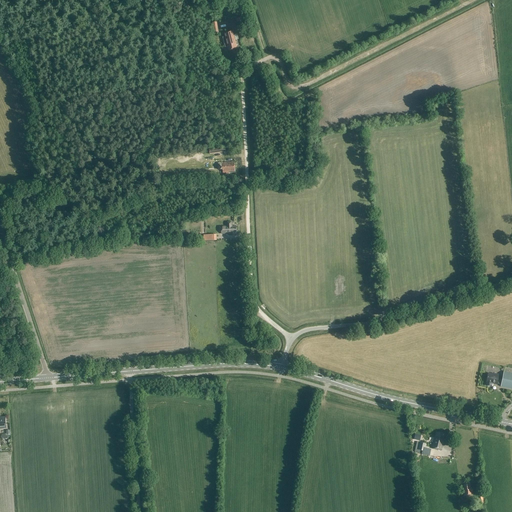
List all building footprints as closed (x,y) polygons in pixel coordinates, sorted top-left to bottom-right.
[(239,3),(225,7),(226,12),(243,7),(242,4),(239,5),(239,3)] [(239,29),(248,26),(246,20),(237,23),(239,29)] [(231,31),(224,33),(225,37),(222,37),(225,47),(228,47),(229,50),(237,48),(233,35),(232,35),(231,31)] [(229,163),(218,163),(218,170),(223,169),(223,174),(229,173),(235,173),(234,163),(229,163)] [(227,226),(219,227),(219,232),(221,231),(221,234),(232,233),(232,232),(236,232),(236,226),(232,226),(231,222),(227,223),(227,226)] [(511,373),(504,372),(503,377),(502,380),(498,379),(499,376),(499,375),(492,373),(492,374),(488,373),(486,382),(486,385),(492,387),(492,384),(497,385),(497,384),(501,385),(501,387),(511,389),(511,373)] [(436,432),(433,449),(442,451),(444,441),(443,441),(445,434),(436,432)] [(427,444),(417,442),(415,452),(424,454),(424,455),(430,456),(431,452),(425,451),(427,444)] [(464,493),(463,493),(464,497),(473,496),(472,488),(470,488),(470,484),(463,485),(464,493)]
